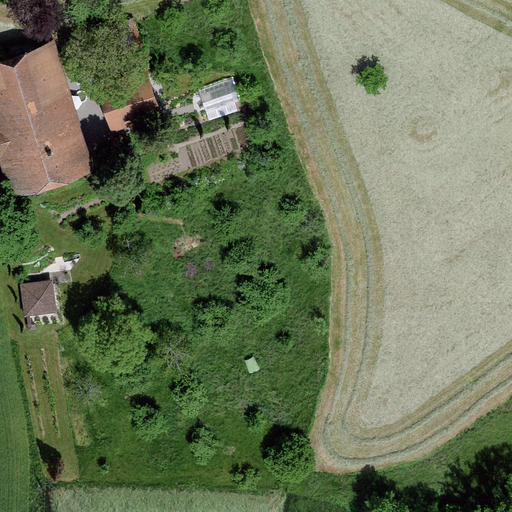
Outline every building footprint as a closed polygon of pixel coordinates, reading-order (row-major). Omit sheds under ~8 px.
[(107,34),(119,62),(144,51),(132,23),(107,34)] [(53,43),(0,59),(0,157),(11,195),(92,171),(53,43)] [(230,72),(198,84),(210,117),(243,105),(230,72)] [(154,96),(105,113),(113,135),(162,118),(154,96)] [(53,277),(20,281),(24,313),(57,308),(53,277)]
